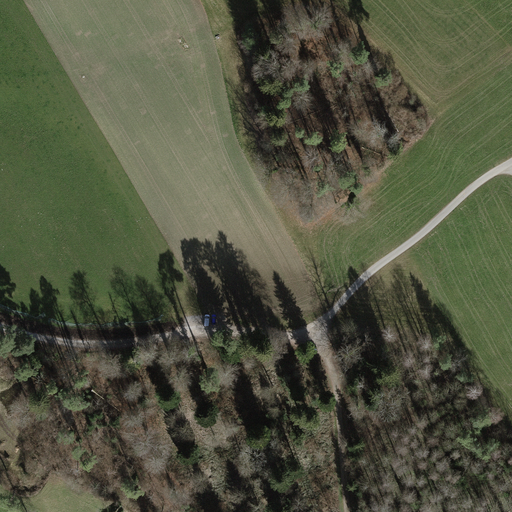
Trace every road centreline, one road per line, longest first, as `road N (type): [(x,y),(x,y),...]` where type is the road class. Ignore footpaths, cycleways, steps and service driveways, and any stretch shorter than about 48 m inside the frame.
road 1 (track): [(0,327),(65,342),(315,327)]
road 2 (track): [(315,327),(364,277),(511,166)]
road 3 (track): [(315,327),(336,382),(346,511)]
